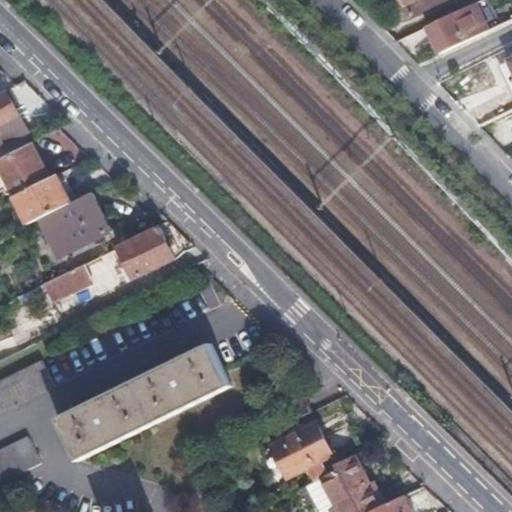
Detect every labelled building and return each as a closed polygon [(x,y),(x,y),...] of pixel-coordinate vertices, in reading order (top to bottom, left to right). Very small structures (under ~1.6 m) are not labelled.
[(406,0),(413,13),(440,0),(406,0)] [(440,0),(413,13),(414,15),(444,0),(440,0)] [(479,1),(429,25),(443,53),(492,28),(479,1)] [(29,132),(8,91),(0,94),(0,146),(1,148),(29,132)] [(0,160),(0,172),(13,198),(53,176),(36,142),(0,160)] [(53,176),(13,198),(27,226),(40,220),(75,203),(59,173),(53,176)] [(109,231),(92,195),(75,203),(40,220),(58,255),(109,231)] [(174,260),(159,227),(117,247),(128,273),(121,277),(125,284),(174,260)] [(90,281),(82,264),(40,283),(43,291),(48,301),(90,281)] [(40,283),(17,294),(20,301),(43,291),(40,283)] [(80,461),(231,385),(212,345),(60,421),(80,461)] [(0,413),(55,386),(42,362),(0,383),(0,413)] [(301,417),(313,411),(305,396),(293,402),(301,417)] [(309,469),(312,475),(325,469),(322,462),(333,457),(318,427),(264,453),(271,469),(282,464),(290,478),(309,469)] [(0,484),(40,464),(28,439),(0,453),(0,484)] [(376,489),(358,453),(339,462),(342,469),(328,476),(334,488),(341,507),(335,509),(335,511),(370,511),(388,503),(381,487),(376,489)] [(315,482),(328,476),(325,469),(312,475),(315,482)] [(329,511),(335,509),(341,507),(334,488),(321,494),(329,511)] [(413,511),(404,495),(388,503),(370,511),(413,511)]
